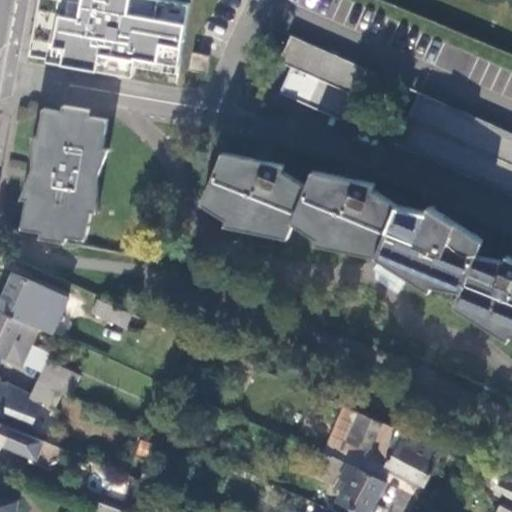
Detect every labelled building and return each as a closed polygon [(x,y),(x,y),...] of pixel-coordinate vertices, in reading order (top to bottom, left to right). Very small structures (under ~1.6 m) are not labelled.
[(58,0),(48,59),(133,74),(135,64),(136,56),(178,63),(189,1),(180,0),(58,0)] [(290,35),(278,61),(290,67),(278,92),(351,124),(374,72),(290,35)] [(187,68),(205,72),(209,55),(191,52),(187,68)] [(178,63),(136,56),(135,64),(177,71),(178,63)] [(395,143),(511,195),(511,133),(418,91),(395,143)] [(41,236),(65,241),(66,235),(85,238),(90,210),(97,210),(96,177),(107,149),(101,148),(106,119),(87,116),(88,111),(65,106),(64,112),(45,108),(39,137),(33,136),(34,167),(21,197),(29,198),(23,227),(42,231),(41,236)] [(511,258),(508,256),(506,263),(475,255),(482,240),(461,226),(430,206),(427,212),(399,206),(372,189),(375,183),(341,176),(314,171),(307,187),(282,170),(284,165),(267,162),(223,153),(203,202),(228,219),(226,223),(287,235),(294,220),(318,237),(316,242),(377,254),(431,289),(433,283),(462,289),(455,305),(507,339),(509,333),(511,333),(511,258)] [(14,273),(0,304),(0,310),(38,327),(52,334),(68,297),(14,273)] [(126,327),(133,313),(100,299),(97,298),(91,312),(126,327)] [(38,327),(0,310),(0,355),(21,365),(21,363),(31,343),(38,327)] [(49,352),(31,343),(21,363),(40,371),(45,358),(49,352)] [(37,378),(37,380),(61,391),(69,394),(78,373),(45,358),(40,371),(37,378)] [(10,428),(25,434),(40,400),(55,406),(61,391),(37,380),(30,395),(27,394),(27,393),(8,385),(0,383),(0,381),(1,378),(0,378),(0,422),(10,427),(10,428)] [(348,463),(385,481),(392,470),(385,465),(398,441),(411,448),(416,439),(343,406),(321,452),(332,457),(333,457),(348,463)] [(0,422),(0,444),(36,460),(43,442),(25,434),(10,428),(10,427),(0,422)] [(392,470),(424,488),(444,451),(443,450),(417,437),(416,439),(411,448),(398,441),(385,465),(392,470)] [(326,471),(341,478),(348,463),(333,457),(332,457),(326,471)] [(337,501),(357,511),(371,511),(387,482),(385,481),(348,463),(341,478),(348,481),(337,501)] [(497,490),(504,477),(487,470),(481,482),(497,490)] [(511,511),(511,481),(504,477),(497,490),(496,492),(505,497),(497,511),(511,511)] [(0,511),(13,511),(15,502),(0,499),(0,511)] [(96,501),(90,511),(121,511),(123,510),(96,501)]
